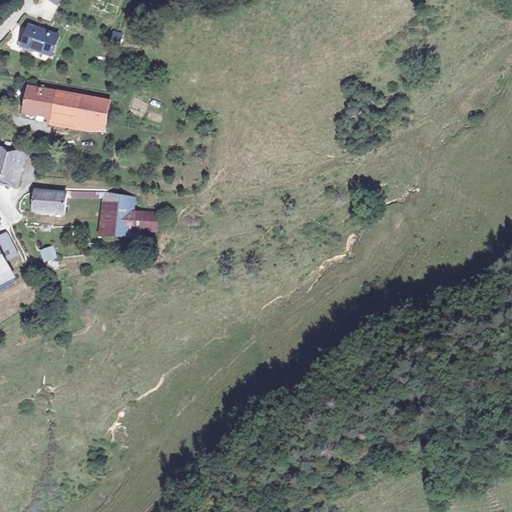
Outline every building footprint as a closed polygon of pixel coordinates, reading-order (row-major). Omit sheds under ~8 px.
[(51,32),(25,23),(18,41),(45,51),(51,32)] [(113,31),(111,41),(120,43),(122,33),(113,31)] [(83,94),(31,85),(25,112),(78,120),(83,94)] [(112,99),(83,94),(78,120),(107,124),(112,99)] [(26,151),(0,146),(0,172),(7,174),(21,177),(26,151)] [(0,182),(19,186),(21,177),(7,174),(0,172),(0,182)] [(74,187),(73,190),(85,190),(85,194),(109,195),(110,191),(109,188),(74,187)] [(68,192),(38,189),(36,208),(68,210),(68,192)] [(109,195),(106,234),(133,233),(133,227),(134,209),(135,194),(110,191),(109,195)] [(159,211),(134,209),(133,227),(157,228),(160,213),(159,211)] [(5,230),(0,233),(0,246),(6,255),(17,247),(5,230)] [(58,254),(53,243),(45,247),(48,257),(58,254)] [(6,255),(0,246),(0,282),(17,271),(6,255)]
